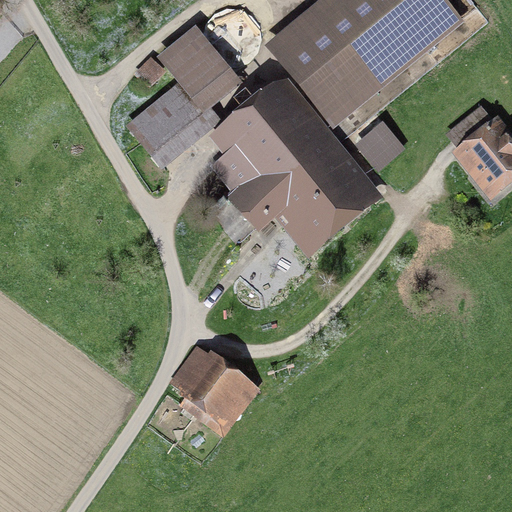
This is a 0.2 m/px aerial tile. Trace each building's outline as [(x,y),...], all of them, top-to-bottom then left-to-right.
[(333,125),(457,24),(436,0),(356,0),(281,61),(333,125)] [(154,156),(237,90),(195,38),(164,63),(184,87),(133,129),(154,156)] [(148,87),(162,72),(151,61),(136,76),(148,87)] [(365,200),(277,90),(223,135),(220,166),(215,170),(235,194),(210,214),(236,245),(282,207),(311,243),(365,200)] [(492,190),(511,174),(511,150),(483,114),(451,139),(492,190)] [(359,151),(376,171),(397,153),(380,133),(359,151)] [(197,350),(171,384),(190,399),(183,407),(222,437),(255,394),(197,350)]
